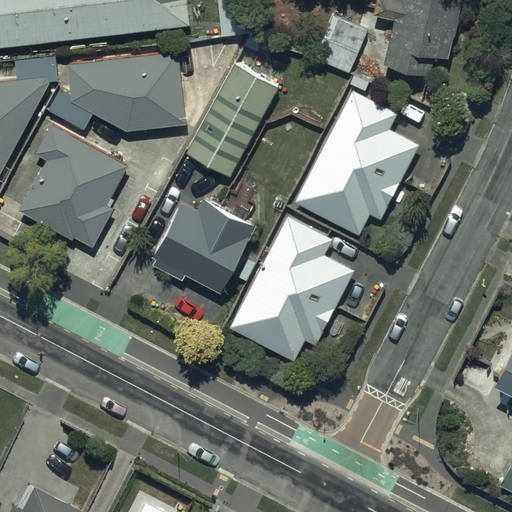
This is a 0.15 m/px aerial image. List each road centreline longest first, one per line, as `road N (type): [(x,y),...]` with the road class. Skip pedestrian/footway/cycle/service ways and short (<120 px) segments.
road 1 (residential): [(336,491),(511,153)]
road 2 (residential): [(0,314),(336,491)]
